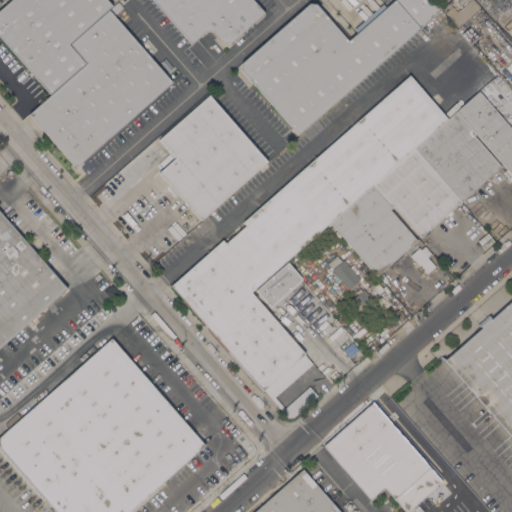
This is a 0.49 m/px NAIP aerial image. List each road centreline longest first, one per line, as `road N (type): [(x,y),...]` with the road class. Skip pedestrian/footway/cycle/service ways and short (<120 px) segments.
road 1 (residential): [(292,446),(0,115)]
road 2 (residential): [(511,252),(218,511)]
